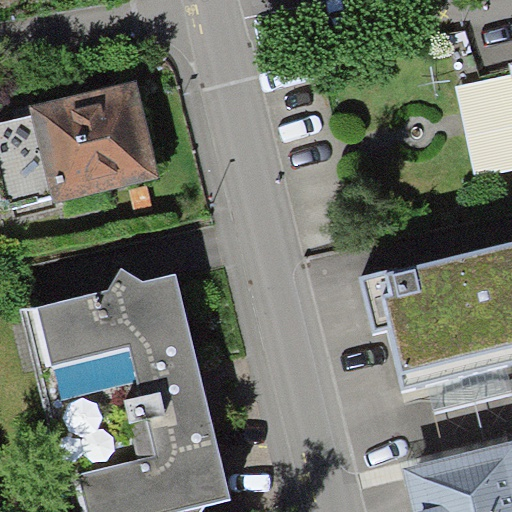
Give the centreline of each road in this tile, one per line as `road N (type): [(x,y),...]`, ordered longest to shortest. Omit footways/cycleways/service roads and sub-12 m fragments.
road 1 (residential): [(337,511),(211,0)]
road 2 (residential): [(0,33),(188,0)]
